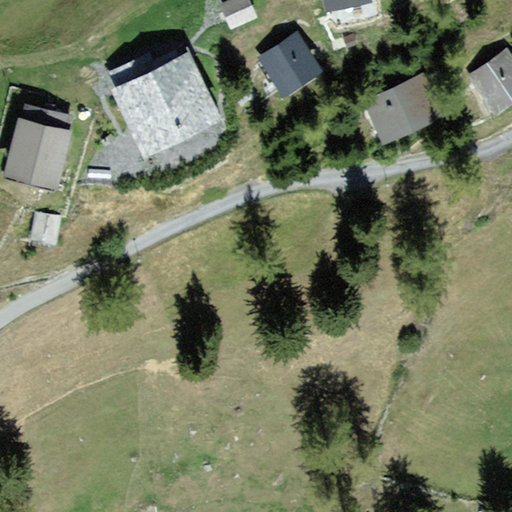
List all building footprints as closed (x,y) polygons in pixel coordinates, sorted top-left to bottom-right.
[(249,0),(226,0),(220,3),(230,27),(257,16),(249,0)] [(371,0),(322,0),(324,10),(372,1),(371,0)] [(295,30),(256,54),(282,95),(321,71),(295,30)] [(511,102),(511,54),(508,48),(468,76),(495,115),(511,102)] [(189,51),(110,89),(142,154),(220,116),(189,51)] [(442,117),(423,75),(362,101),(381,144),(442,117)] [(75,116),(21,104),(4,178),(58,191),(75,116)] [(60,216),(34,212),(30,242),(56,246),(60,216)]
